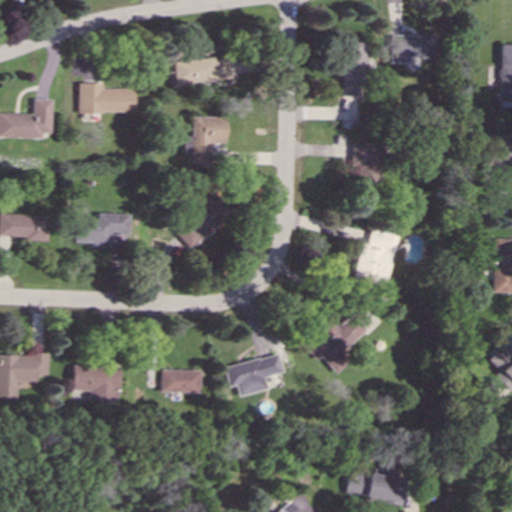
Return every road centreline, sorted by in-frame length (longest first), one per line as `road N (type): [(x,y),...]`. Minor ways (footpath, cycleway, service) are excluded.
road 1 (residential): [(247,295),(270,267),(282,234),(289,0)]
road 2 (residential): [(258,0),(118,19),(0,54)]
road 3 (residential): [(247,295),(200,306),(0,298)]
